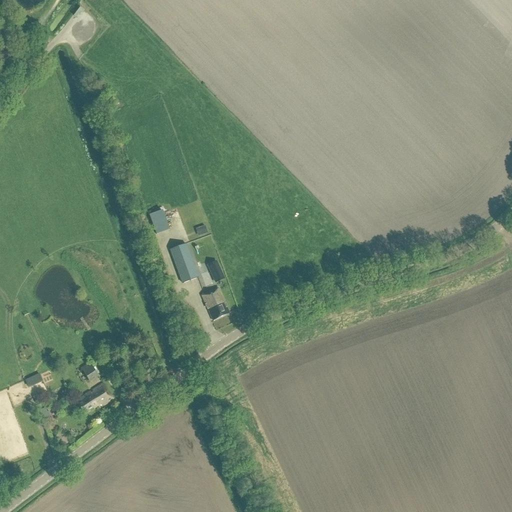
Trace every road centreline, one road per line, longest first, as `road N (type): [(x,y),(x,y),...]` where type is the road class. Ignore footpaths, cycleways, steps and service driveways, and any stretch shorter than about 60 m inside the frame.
road 1 (tertiary): [(3,511),(236,334),(439,260),(483,240),(511,215)]
road 2 (unclassified): [(0,106),(81,9)]
